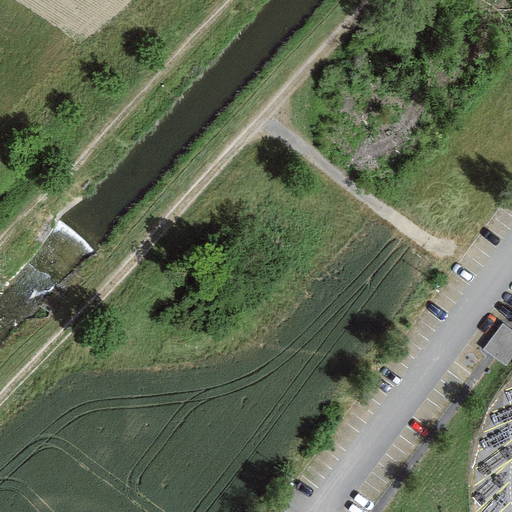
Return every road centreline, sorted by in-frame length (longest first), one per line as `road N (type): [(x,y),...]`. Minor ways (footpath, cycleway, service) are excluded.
road 1 (track): [(0,397),(263,120),(359,0)]
road 2 (track): [(0,212),(192,0)]
road 3 (track): [(263,120),(492,285)]
